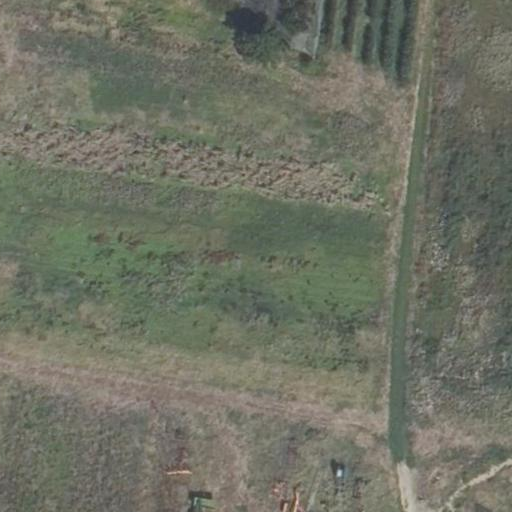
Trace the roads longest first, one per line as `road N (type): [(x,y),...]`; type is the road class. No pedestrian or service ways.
road 1 (track): [(0,362),(511,440)]
road 2 (track): [(433,0),(405,424),(415,511)]
road 3 (track): [(420,122),(233,0)]
